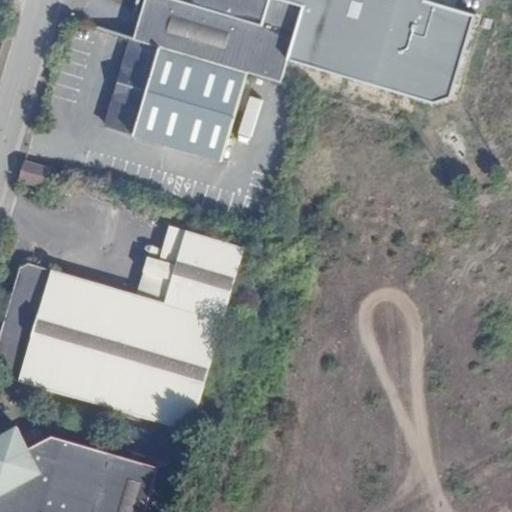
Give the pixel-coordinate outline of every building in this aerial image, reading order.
[(253,78),(286,87),(310,11),(275,2),(275,0),(152,0),(139,43),(253,78)] [(227,164),(253,78),(139,43),(135,42),(125,75),(137,80),(132,96),(121,92),(110,129),(227,164)] [(125,75),(121,92),(132,96),(137,80),(125,75)] [(21,183),(51,194),(55,184),(51,175),(26,167),(21,183)] [(0,349),(0,378),(195,436),(203,411),(249,253),(191,235),(169,307),(35,267),(21,275),(17,292),(23,299),(14,303),(11,312),(15,322),(7,325),(4,337),(9,344),(1,347),(0,349)] [(23,299),(17,292),(14,303),(23,299)] [(15,322),(11,312),(7,325),(15,322)] [(0,511),(128,511),(143,468),(58,441),(34,455),(19,431),(0,443),(0,511)]
